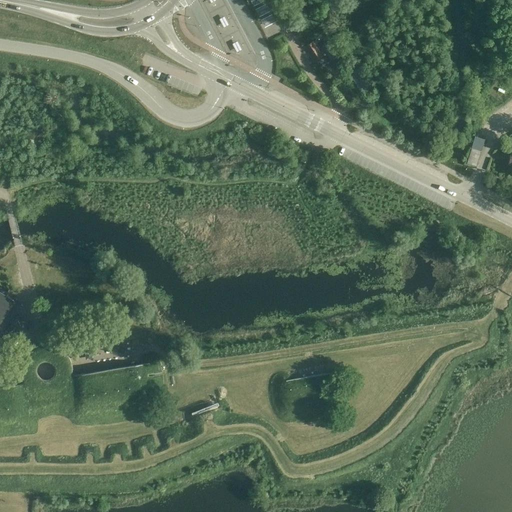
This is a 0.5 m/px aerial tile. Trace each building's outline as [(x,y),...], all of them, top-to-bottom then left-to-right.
[(312,42),(304,47),(314,62),(320,58),(323,57),(327,63),(330,60),(331,61),(343,52),(335,40),(323,48),(322,45),(317,39),(312,42)] [(360,71),(352,77),(362,93),(371,87),(361,73),(360,71)] [(475,137),(472,148),(481,151),(484,140),(475,137)] [(0,323),(14,302),(0,292),(0,323)] [(39,348),(33,351),(29,354),(26,358),(24,361),(23,365),(21,370),(21,375),(22,379),(24,384),(26,389),(29,392),(33,395),(38,398),(42,399),(49,400),(54,399),(60,397),(64,395),(67,392),(70,389),(72,385),(74,382),(74,381),(74,380),(75,377),(75,373),(75,367),(73,362),(72,359),(70,356),(67,354),(63,350),(57,347),(51,346),(44,346),(39,348)] [(153,368),(74,380),(74,381),(153,370),(153,368)] [(332,375),(288,383),(288,384),(332,376),(332,375)] [(217,408),(191,417),(191,418),(217,409),(217,408)]
